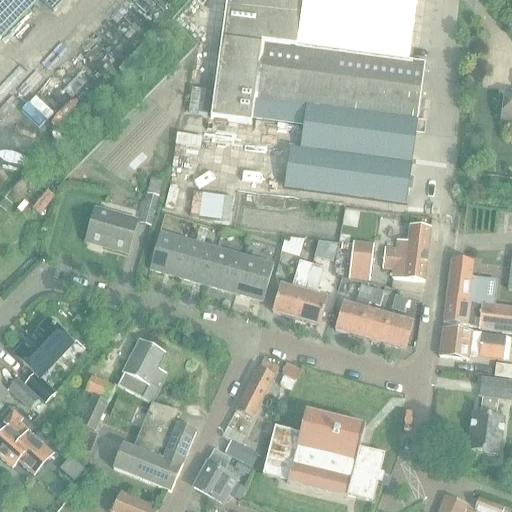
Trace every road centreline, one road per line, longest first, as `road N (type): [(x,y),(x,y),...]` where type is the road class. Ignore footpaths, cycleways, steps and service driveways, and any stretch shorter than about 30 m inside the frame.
road 1 (unclassified): [(454,0),(435,156),(445,213),(420,381)]
road 2 (residential): [(0,319),(32,285),(50,280),(250,342)]
road 3 (residential): [(174,511),(250,342)]
road 4 (residential): [(250,342),(420,381)]
road 5 (residential): [(429,511),(431,481),(412,452),(420,381)]
